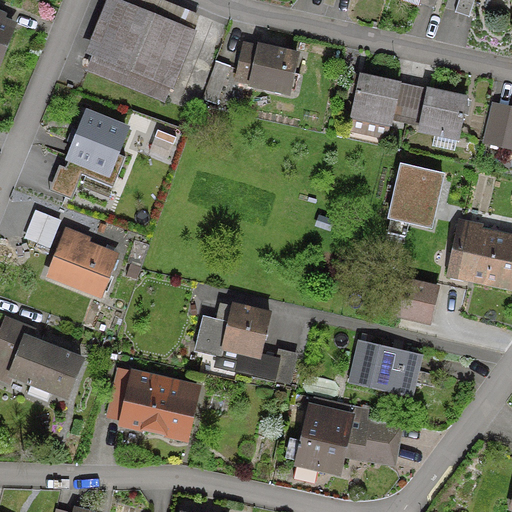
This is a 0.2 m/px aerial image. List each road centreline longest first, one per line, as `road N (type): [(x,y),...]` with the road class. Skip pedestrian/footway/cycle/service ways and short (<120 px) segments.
road 1 (residential): [(0,466),(180,470),(372,511)]
road 2 (unknown): [(204,296),(509,370)]
road 3 (residential): [(210,0),(511,73)]
road 4 (residential): [(0,197),(79,0)]
road 5 (residential): [(511,367),(405,511)]
